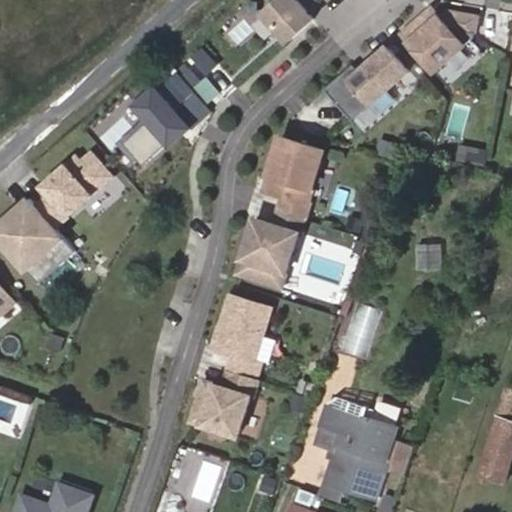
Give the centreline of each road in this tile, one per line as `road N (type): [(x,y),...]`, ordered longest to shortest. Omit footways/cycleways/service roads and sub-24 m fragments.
road 1 (residential): [(135,511),(216,250),(233,149),(252,117),(379,14)]
road 2 (residential): [(186,0),(0,161)]
